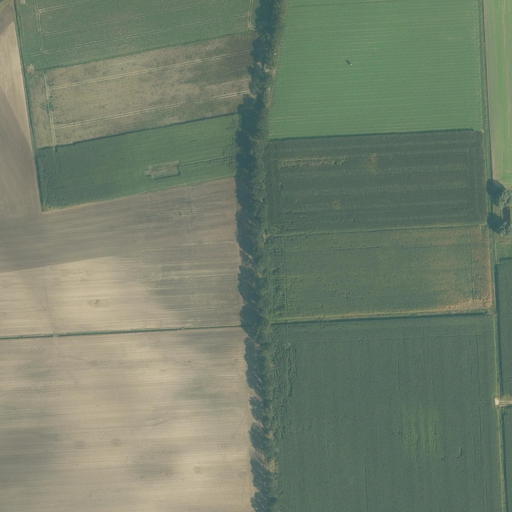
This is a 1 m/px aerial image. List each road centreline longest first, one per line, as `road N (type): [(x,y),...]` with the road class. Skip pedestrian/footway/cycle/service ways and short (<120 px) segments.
road 1 (track): [(502,511),(493,317)]
road 2 (track): [(254,138),(276,0)]
